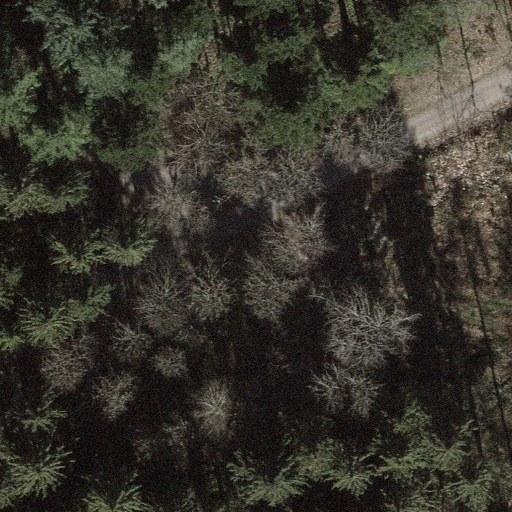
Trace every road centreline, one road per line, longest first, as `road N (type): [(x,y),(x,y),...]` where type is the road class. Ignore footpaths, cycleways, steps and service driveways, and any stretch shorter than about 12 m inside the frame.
road 1 (track): [(511,60),(252,211),(0,333)]
road 2 (track): [(0,84),(252,211)]
